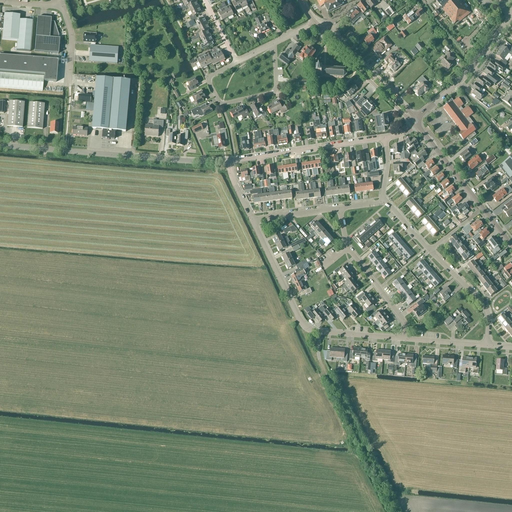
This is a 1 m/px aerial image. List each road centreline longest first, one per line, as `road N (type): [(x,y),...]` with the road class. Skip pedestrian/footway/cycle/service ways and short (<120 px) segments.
road 1 (tertiary): [(226,164),(0,145)]
road 2 (tertiary): [(404,338),(302,324),(252,220)]
road 3 (residential): [(275,44),(276,92),(221,104),(207,78),(237,61)]
road 4 (residential): [(226,164),(385,137)]
road 5 (residential): [(404,338),(404,322),(346,246),(339,208)]
road 6 (tertiary): [(415,122),(511,15)]
